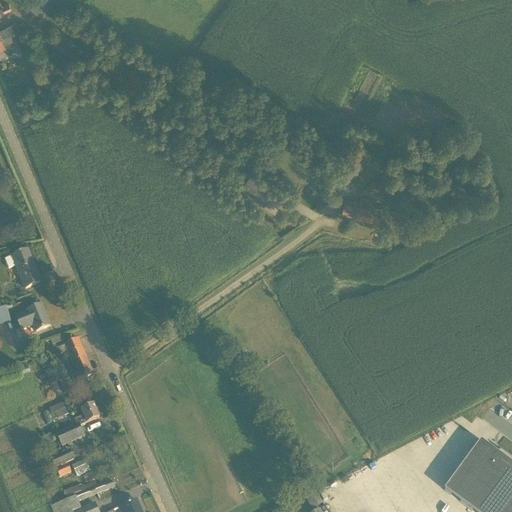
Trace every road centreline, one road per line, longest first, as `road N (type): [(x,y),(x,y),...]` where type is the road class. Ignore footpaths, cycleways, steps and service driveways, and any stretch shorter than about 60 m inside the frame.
road 1 (unclassified): [(111,375),(0,113)]
road 2 (unclassified): [(111,375),(325,219)]
road 3 (unclassified): [(174,511),(111,375)]
